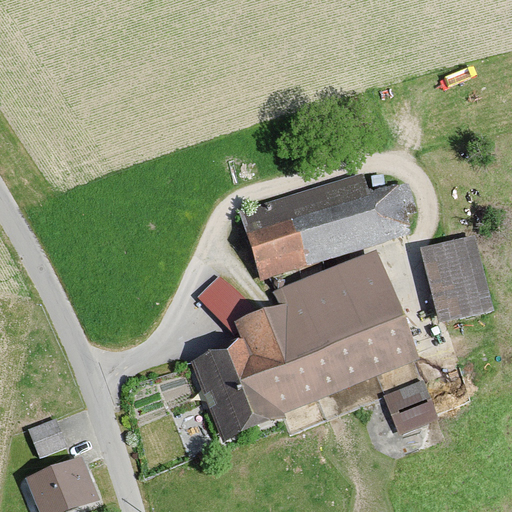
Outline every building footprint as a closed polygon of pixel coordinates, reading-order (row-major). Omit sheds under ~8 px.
[(250,233),(266,286),(428,236),(412,183),(250,233)] [(470,249),(428,259),(443,322),(485,312),(470,249)] [(286,430),(426,373),(388,279),(304,312),(296,292),(213,325),(220,341),(186,354),(222,442),(281,418),(286,430)] [(424,384),(388,399),(403,435),(439,420),(424,384)] [(57,422),(30,432),(39,459),(67,450),(57,422)] [(88,456),(32,478),(45,511),(82,511),(107,502),(88,456)]
